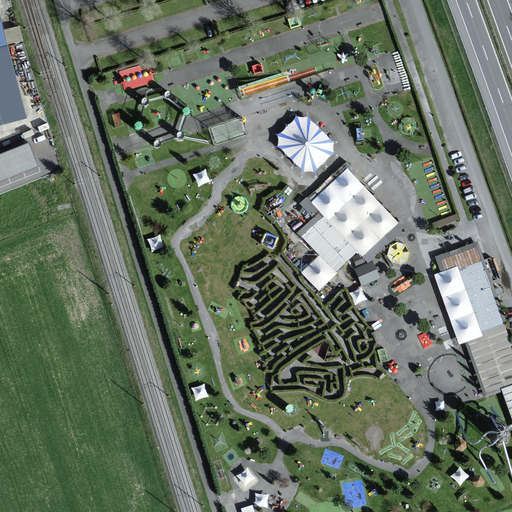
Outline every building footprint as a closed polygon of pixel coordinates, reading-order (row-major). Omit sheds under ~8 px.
[(0,122),(21,117),(4,47),(0,47),(0,122)] [(153,79),(151,69),(142,71),(140,63),(118,68),(123,87),(153,79)] [(275,136),(276,146),(301,173),(313,172),(332,154),(331,142),(306,116),(295,117),(275,136)] [(25,146),(0,155),(0,179),(33,166),(25,146)] [(345,162),(298,204),(312,218),(296,232),(318,256),(299,273),(317,291),(335,274),(334,273),(356,252),(366,263),(403,230),(354,177),(357,173),(345,162)] [(433,257),(439,273),(432,275),(457,345),(467,342),(485,395),(499,390),(511,425),(511,351),(502,325),(505,323),(476,241),(433,257)] [(358,255),(352,258),(355,266),(364,263),(358,255)] [(371,261),(353,269),(356,278),(360,286),(379,278),(374,270),(371,261)] [(375,331),(370,333),(376,345),(380,343),(375,331)] [(287,367),(278,372),(283,383),(292,379),(287,367)] [(191,386),(195,397),(207,393),(203,381),(191,386)] [(287,406),(284,406),(282,408),(281,410),(282,413),(285,414),(287,414),(289,412),(290,410),(289,407),(287,406)] [(247,465),(236,473),(245,485),(256,477),(247,465)]
